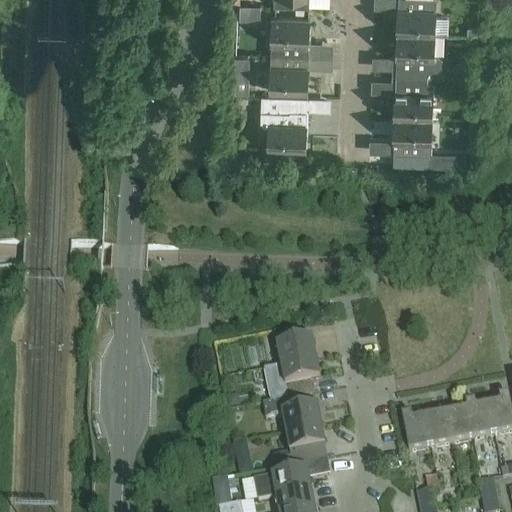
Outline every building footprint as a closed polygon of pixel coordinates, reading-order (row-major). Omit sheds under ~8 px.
[(274,0),(274,7),(310,8),(309,0),(274,0)] [(436,0),(398,0),(398,34),(436,35),(448,36),(448,20),(436,19),(436,0)] [(241,6),(241,20),(262,21),(262,6),(241,6)] [(273,19),(271,56),(309,57),(311,20),(273,19)] [(435,55),(436,35),(398,34),(396,76),(428,77),(428,72),(438,72),(443,67),(443,61),(438,56),(435,55)] [(468,55),(467,71),(476,71),(476,56),(468,55)] [(308,93),(309,57),(271,56),(270,92),(308,93)] [(330,72),(331,58),(311,56),(310,71),(330,72)] [(237,58),(236,74),(250,74),(251,58),(237,58)] [(433,119),(434,83),(428,82),(428,77),(396,76),(395,118),(433,119)] [(308,99),(261,97),(260,123),(264,127),(269,127),(268,149),(306,151),(308,99)] [(431,156),(433,119),(395,118),(394,154),(431,156)] [(394,154),(394,166),(431,168),(431,156),(394,154)] [(299,329),(274,334),(280,367),(315,360),(311,339),(302,341),(299,329)] [(319,381),(315,360),(280,367),(263,370),(270,403),(312,395),(310,383),(319,381)] [(315,407),(312,395),(270,403),(262,405),(265,420),(282,417),(285,434),(320,428),(316,407),(315,407)] [(236,397),(227,398),(229,409),(239,408),(236,397)] [(511,433),(511,415),(508,397),(487,401),(494,437),(511,433)] [(494,437),(487,401),(465,405),(472,441),(494,437)] [(472,441),(465,405),(444,409),(451,446),(472,441)] [(451,446),(444,409),(422,414),(430,450),(451,446)] [(430,450),(422,414),(401,418),(408,454),(430,450)] [(324,448),(320,428),(285,434),(289,454),(275,457),(278,470),(321,462),(319,450),(324,448)] [(310,491),(306,471),(255,480),(260,502),(275,499),(275,498),(310,491)] [(435,477),(425,479),(428,491),(438,489),(435,477)] [(225,495),(222,481),(213,483),(216,497),(225,495)] [(479,492),(494,489),(493,481),(478,483),(479,492)] [(481,500),(496,497),(494,489),(479,492),(481,500)] [(310,511),(314,511),(310,491),(275,498),(275,499),(277,511),(310,511)] [(432,491),(417,494),(418,502),(433,499),(432,491)] [(482,508),(497,505),(496,497),(481,500),(482,508)] [(435,507),(433,499),(418,502),(420,510),(435,507)]
